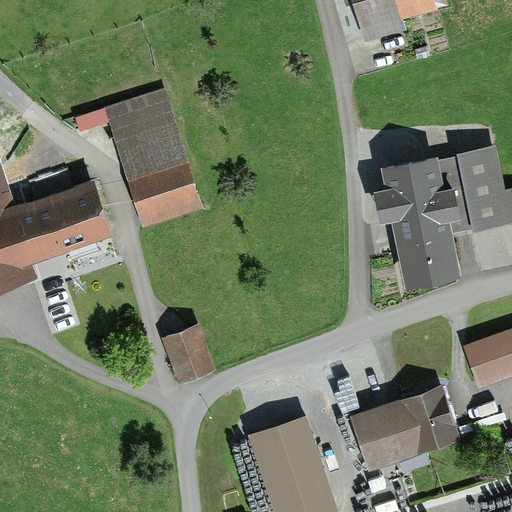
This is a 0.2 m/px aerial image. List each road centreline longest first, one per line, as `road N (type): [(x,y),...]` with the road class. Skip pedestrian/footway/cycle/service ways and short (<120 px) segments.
road 1 (residential): [(320,0),(349,157),(358,327)]
road 2 (unclassified): [(358,327),(206,391),(181,443),(188,511)]
road 3 (unclassified): [(511,280),(358,327)]
